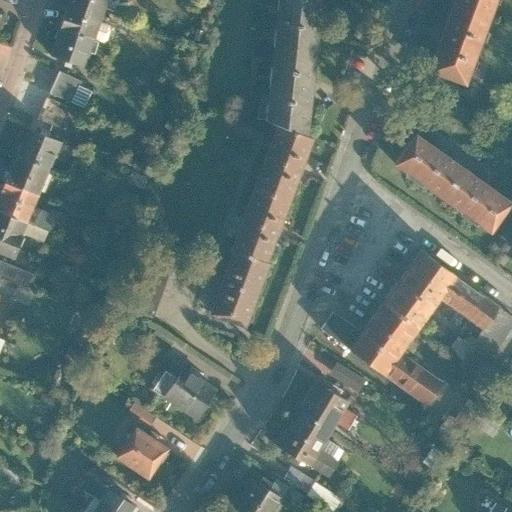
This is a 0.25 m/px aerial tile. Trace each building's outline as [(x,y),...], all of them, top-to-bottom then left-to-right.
[(78,0),(68,0),(61,21),(98,34),(106,10),(78,0)] [(78,0),(106,10),(109,0),(78,0)] [(280,0),(275,43),(322,47),(326,14),(327,0),(280,0)] [(431,76),(472,91),(500,14),(460,0),(458,0),(445,36),(431,76)] [(460,0),(500,14),(504,0),(460,0)] [(61,21),(50,53),(87,66),(98,34),(61,21)] [(322,47),(275,43),(269,118),(280,121),(314,132),(318,86),(322,47)] [(59,69),(50,91),(73,101),(82,79),(59,69)] [(47,96),(38,118),(59,127),(69,105),(47,96)] [(280,121),(255,185),(296,200),(307,170),(319,134),(314,132),(280,121)] [(17,152),(53,167),(64,140),(29,125),(17,152)] [(437,148),(413,131),(390,163),(439,198),(462,166),(437,148)] [(17,152),(6,179),(41,194),(53,167),(17,152)] [(487,184),(462,166),(439,198),(488,232),(510,201),(487,184)] [(6,179),(0,192),(0,208),(30,221),(41,194),(6,179)] [(255,185),(231,249),(234,250),(272,264),(284,231),(296,200),(255,185)] [(0,208),(0,251),(14,257),(30,221),(0,208)] [(275,265),(272,264),(234,250),(222,283),(212,311),(252,326),(275,265)] [(437,299),(454,276),(419,250),(383,299),(418,325),(437,299)] [(127,305),(154,315),(175,261),(149,251),(127,305)] [(35,273),(0,259),(0,258),(0,274),(29,287),(35,273)] [(0,290),(23,300),(29,287),(0,274),(0,290)] [(499,306),(454,276),(437,299),(441,301),(482,330),(499,306)] [(418,325),(383,299),(359,331),(347,348),(345,350),(381,375),(399,351),(418,325)] [(318,328),(347,348),(359,331),(331,311),(318,328)] [(406,356),(399,351),(381,375),(386,379),(425,406),(443,383),(406,356)] [(367,380),(335,361),(327,374),(359,393),(367,380)] [(167,369),(154,388),(201,418),(220,389),(184,367),(178,377),(167,369)] [(313,377),(295,412),(329,432),(349,396),(313,377)] [(157,416),(135,402),(126,415),(148,430),(157,416)] [(318,450),(329,432),(295,412),(275,446),(328,477),(337,460),(318,450)] [(173,448),(139,425),(117,457),(151,480),(173,448)] [(275,511),(284,499),(249,478),(229,511),(275,511)] [(102,500),(94,511),(138,511),(140,510),(91,479),(84,489),(102,500)]
